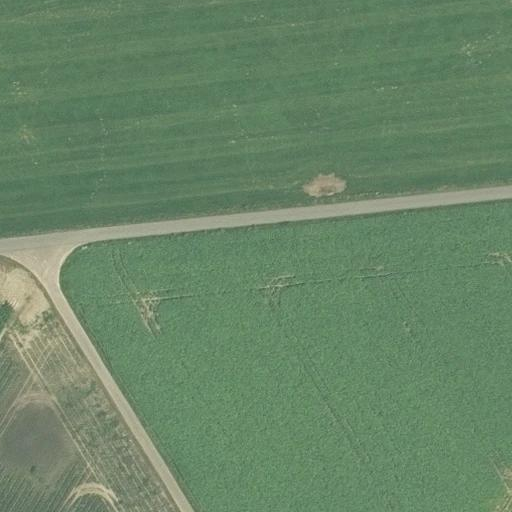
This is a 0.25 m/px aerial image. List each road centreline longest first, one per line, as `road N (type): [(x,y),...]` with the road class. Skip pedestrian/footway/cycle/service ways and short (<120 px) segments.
road 1 (unclassified): [(22,244),(511,192)]
road 2 (unclassified): [(22,244),(187,511)]
